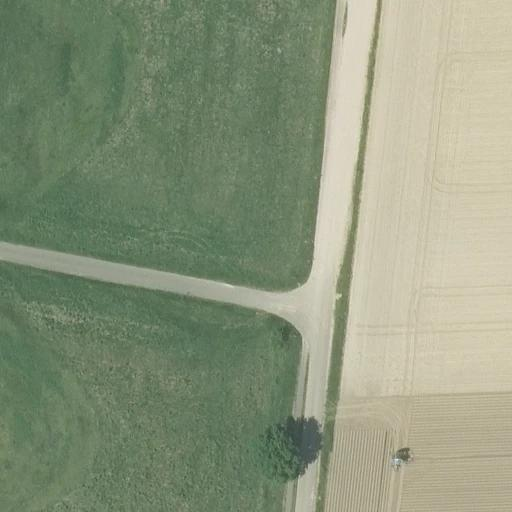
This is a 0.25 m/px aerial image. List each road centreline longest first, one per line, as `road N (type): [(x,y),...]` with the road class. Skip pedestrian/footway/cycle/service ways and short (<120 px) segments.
road 1 (unclassified): [(323,315),(0,252)]
road 2 (track): [(355,0),(323,315)]
road 3 (unclassified): [(323,315),(302,511)]
